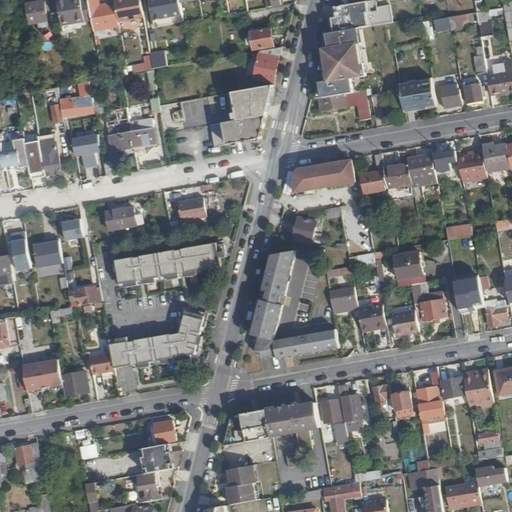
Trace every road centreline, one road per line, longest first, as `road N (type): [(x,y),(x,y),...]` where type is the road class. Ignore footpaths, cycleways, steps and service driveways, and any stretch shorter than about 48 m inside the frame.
road 1 (residential): [(511,340),(217,392)]
road 2 (residential): [(278,158),(0,209)]
road 3 (residential): [(278,158),(217,392)]
road 4 (residential): [(511,118),(278,158)]
road 5 (residential): [(217,392),(0,431)]
road 6 (residential): [(316,0),(278,158)]
road 7 (residential): [(217,392),(188,511)]
